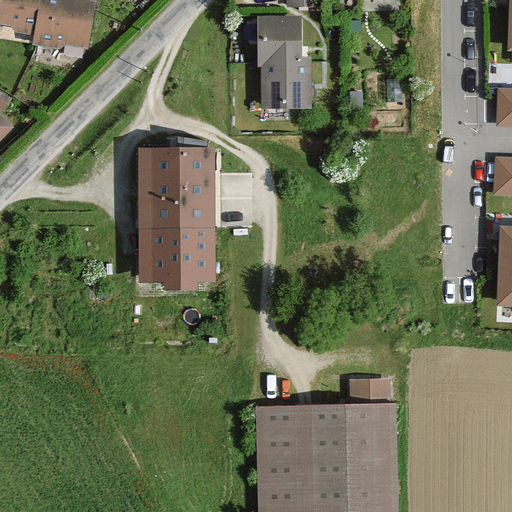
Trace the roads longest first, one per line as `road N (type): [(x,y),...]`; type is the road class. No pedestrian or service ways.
road 1 (tertiary): [(196,0),(0,195)]
road 2 (residential): [(460,0),(461,140)]
road 3 (residential): [(461,140),(461,276)]
